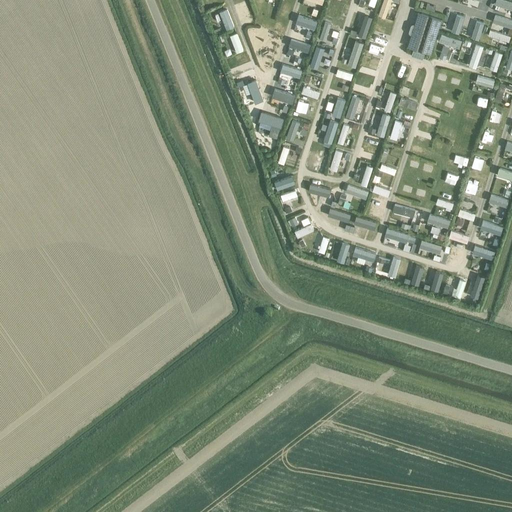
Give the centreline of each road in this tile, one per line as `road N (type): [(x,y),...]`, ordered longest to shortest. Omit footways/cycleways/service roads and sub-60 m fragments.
road 1 (unclassified): [(511,372),(270,292),(149,0)]
road 2 (unknown): [(511,108),(460,267),(376,246)]
road 3 (unknown): [(376,246),(431,74),(425,63),(389,49)]
road 4 (unknown): [(228,0),(264,86),(273,80),(298,0)]
road 5 (unknown): [(389,49),(348,175),(337,181),(300,172)]
road 6 (unknown): [(300,172),(355,0)]
